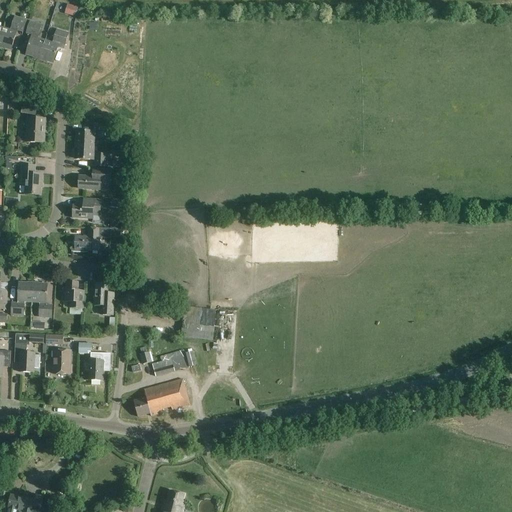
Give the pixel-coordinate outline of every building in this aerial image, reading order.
[(67,5),(65,12),(75,14),(77,8),(67,5)] [(3,30),(0,40),(0,46),(4,48),(5,47),(12,49),(18,30),(24,32),(27,22),(16,18),(11,32),(3,30)] [(40,59),(46,43),(38,40),(42,26),(31,23),(28,33),(33,35),(27,54),(34,56),(34,57),(40,59)] [(46,43),(40,59),(46,61),(47,60),(54,62),(59,48),(64,50),(69,34),(57,31),(53,45),(46,43)] [(35,117),(37,107),(24,103),(21,114),(35,117)] [(45,144),(46,120),(28,119),(27,143),(45,144)] [(77,140),(77,146),(93,147),(94,139),(109,140),(110,128),(99,127),(99,133),(78,132),(78,140),(77,140)] [(93,155),(93,147),(77,146),(76,152),(77,153),(77,160),(97,161),(97,167),(107,167),(108,156),(93,155)] [(43,184),(43,175),(35,175),(36,167),(22,166),(22,181),(26,182),(25,196),(41,196),(41,184),(43,184)] [(109,183),(110,171),(94,170),(93,178),(80,178),(79,189),(101,191),(101,183),(109,183)] [(119,209),(119,207),(120,201),(112,199),(110,207),(119,209)] [(100,217),(101,200),(84,200),(84,208),(74,207),(73,219),(93,220),(93,216),(100,217)] [(114,239),(114,231),(89,229),(89,239),(76,238),(75,250),(99,251),(100,238),(114,239)] [(83,309),(84,293),(78,292),(78,284),(66,283),(65,303),(70,303),(70,309),(83,309)] [(33,302),(34,285),(27,284),(27,285),(19,285),(18,305),(12,305),(11,316),(23,316),(24,302),(33,302)] [(34,285),(33,302),(40,302),(39,317),(51,318),(52,307),(46,307),(47,287),(40,286),(40,285),(34,285)] [(112,316),(113,305),(113,298),(107,297),(108,293),(108,285),(96,285),(95,306),(103,307),(102,315),(112,316)] [(183,317),(181,337),(213,341),(216,311),(173,307),(173,308),(168,308),(167,315),(183,317)] [(125,355),(136,356),(136,347),(144,347),(144,333),(126,332),(125,355)] [(44,344),(44,335),(30,335),(30,343),(44,344)] [(63,346),(64,337),(47,336),(46,345),(63,346)] [(79,344),(79,354),(87,354),(87,352),(92,352),(92,344),(79,344)] [(16,345),(15,360),(21,360),(21,373),(34,374),(34,369),(39,369),(40,356),(35,356),(35,353),(27,353),(28,345),(16,345)] [(185,354),(184,350),(160,357),(162,362),(152,365),(156,377),(197,366),(193,351),(185,354)] [(11,365),(11,352),(0,351),(0,376),(3,377),(4,364),(11,365)] [(69,375),(71,352),(54,351),(53,374),(69,375)] [(141,355),(144,365),(151,363),(149,353),(141,355)] [(110,369),(111,355),(91,354),(91,361),(90,361),(89,381),(103,382),(104,369),(110,369)] [(172,411),(189,406),(182,380),(144,390),(146,398),(134,401),(138,418),(151,414),(151,417),(164,413),(163,410),(172,408),(172,411)] [(172,511),(180,487),(159,481),(154,496),(157,497),(155,503),(153,502),(149,511),(172,511)] [(10,499),(8,511),(16,511),(17,510),(23,511),(40,511),(44,497),(35,496),(34,500),(20,497),(19,501),(10,499)] [(55,498),(50,511),(59,511),(63,500),(55,498)]
